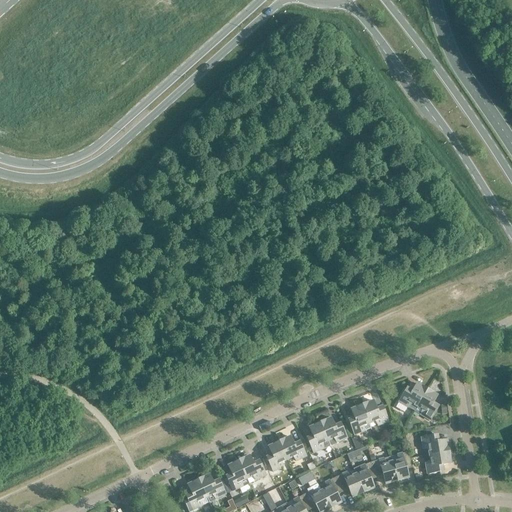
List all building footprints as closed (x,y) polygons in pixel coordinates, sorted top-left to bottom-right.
[(416,384),(412,391),(407,388),(398,402),(407,407),(411,404),(416,407),(427,390),(416,384)] [(437,396),(427,390),(416,407),(422,410),(421,415),(430,421),(438,406),(433,403),(437,396)] [(373,401),(362,405),(369,424),(375,421),(378,426),(388,422),(382,406),(376,409),(373,401)] [(369,424),(362,405),(350,410),(354,417),(348,420),(354,435),(364,431),(363,426),(369,424)] [(331,418),(320,423),(328,441),(334,438),(337,443),(346,438),(340,423),(334,426),(331,418)] [(400,422),(395,424),(397,431),(403,429),(400,422)] [(328,441),(320,423),(309,428),(312,435),(306,438),(313,453),(323,449),(322,444),(328,441)] [(437,435),(433,436),(421,438),(423,448),(428,448),(429,455),(449,452),(447,440),(438,441),(437,435)] [(358,436),(351,439),(354,444),(360,442),(358,436)] [(289,437),(279,442),(287,460),(293,457),(296,461),(306,457),(299,442),(293,444),(289,437)] [(287,460),(279,442),(268,447),(271,454),(266,457),(273,472),(282,468),(281,463),(287,460)] [(398,460),(391,462),(397,481),(408,478),(405,466),(411,464),(408,452),(398,455),(398,460)] [(451,464),(449,452),(429,455),(430,462),(425,464),(427,474),(443,471),(442,465),(451,464)] [(249,456),(238,461),(247,479),(253,476),(256,480),(265,476),(258,461),(253,463),(249,456)] [(371,462),(375,474),(382,472),(385,484),(397,481),(391,462),(385,464),(383,459),(375,461),(371,462)] [(247,479),(238,461),(227,466),(231,474),(225,476),(232,491),(242,487),(241,482),(247,479)] [(312,462),(305,465),(308,472),(315,469),(312,462)] [(375,474),(371,462),(360,467),(361,472),(355,474),(363,493),(374,488),(369,477),(375,474)] [(346,473),(335,477),(341,489),(347,486),(352,497),(363,493),(355,474),(349,477),(346,473)] [(209,475),(198,480),(206,498),(213,495),(216,499),(225,495),(218,480),(212,482),(209,475)] [(341,489),(335,477),(325,483),(327,488),(321,491),(330,508),(341,503),(335,492),(341,489)] [(198,480),(187,485),(191,493),(185,495),(187,499),(183,501),(188,511),(202,506),(200,501),(206,498),(198,480)] [(271,483),(265,486),(267,492),(273,489),(271,483)] [(312,490),(303,495),(309,506),(314,503),(318,511),(324,511),(330,508),(321,491),(315,494),(312,490)] [(309,506),(303,495),(294,500),(295,505),(289,508),(291,511),(305,511),(303,509),(309,506)]
